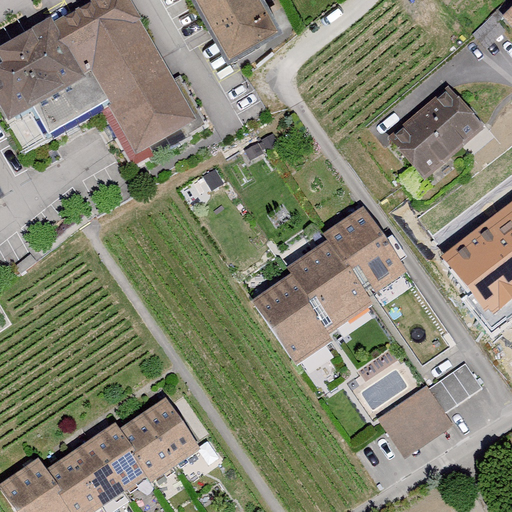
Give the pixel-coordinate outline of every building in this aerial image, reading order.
[(128,0),(97,0),(0,54),(0,110),(24,154),(104,111),(133,160),(204,124),(128,0)] [(266,0),(193,0),(226,59),(243,49),(282,28),(266,0)] [(511,10),(500,21),(511,34),(511,10)] [(390,143),(426,185),(484,136),(448,93),(390,143)] [(431,224),(504,320),(511,313),(511,134),(481,158),(494,176),(431,224)] [(0,204),(8,199),(0,185),(0,204)] [(360,208),(322,234),(364,294),(402,268),(360,208)] [(281,264),(287,273),(327,332),(370,302),(364,294),(322,234),(281,264)] [(327,332),(287,273),(244,303),(289,367),(332,338),(327,332)] [(378,417),(401,453),(448,424),(424,387),(378,417)] [(164,396),(118,427),(148,473),(151,478),(198,447),(164,396)] [(116,423),(44,467),(70,511),(84,511),(148,473),(118,427),(116,423)] [(35,457),(0,479),(0,488),(15,511),(70,511),(44,467),(35,457)]
